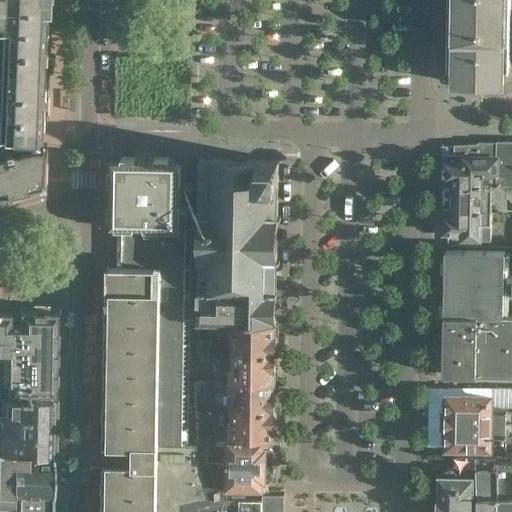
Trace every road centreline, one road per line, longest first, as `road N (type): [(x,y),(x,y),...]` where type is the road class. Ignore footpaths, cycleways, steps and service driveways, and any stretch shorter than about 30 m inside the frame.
road 1 (residential): [(314,132),(309,464),(321,477),(408,478)]
road 2 (residential): [(408,478),(413,133)]
road 3 (tertiary): [(85,196),(76,511)]
road 4 (tertiary): [(93,0),(85,196)]
